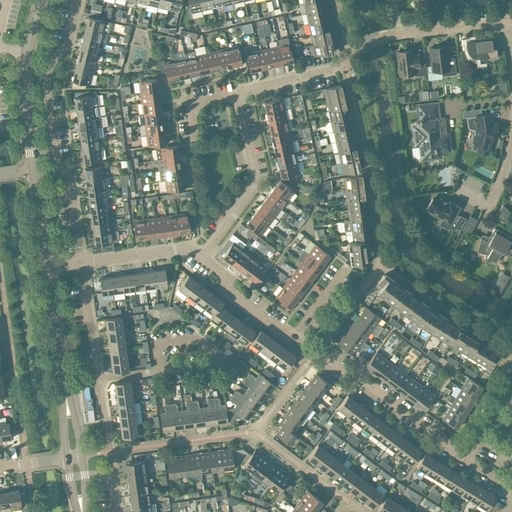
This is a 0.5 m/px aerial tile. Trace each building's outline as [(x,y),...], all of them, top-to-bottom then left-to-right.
[(168,9),(170,0),(159,0),(158,7),(168,9)] [(179,12),(182,1),(181,0),(170,0),(168,9),(179,12)] [(202,11),(199,0),(187,0),(191,13),(202,11)] [(212,8),(210,0),(199,0),(202,11),(212,8)] [(223,6),(221,0),(210,0),(212,8),(223,6)] [(323,9),(321,0),(315,0),(304,3),(306,13),(323,9)] [(326,20),(323,9),(306,13),(308,24),(326,20)] [(108,33),(111,22),(88,17),(85,28),(108,33)] [(328,30),(326,20),(308,24),(311,34),(328,30)] [(106,44),(108,33),(85,28),(83,38),(100,42),(106,44)] [(331,41),(328,30),(311,34),(313,45),(331,41)] [(498,49),(498,48),(492,49),(492,44),(493,44),(493,37),(495,37),(495,36),(473,39),(474,40),(475,40),(476,46),(466,47),(466,48),(467,48),(467,50),(467,51),(468,52),(468,53),(469,54),(470,55),(471,56),(472,57),(473,57),(474,58),(475,58),(476,58),(480,57),(480,62),(493,60),(493,58),(497,57),(496,49),(498,49)] [(100,42),(83,38),(80,49),(97,53),(100,42)] [(293,61),(289,44),(288,38),(277,41),(278,46),(282,64),(293,61)] [(333,52),(331,41),(313,45),(316,56),(333,52)] [(231,66),(242,63),(238,46),(227,49),(231,66)] [(282,64),(278,46),(268,49),(272,66),(282,64)] [(447,54),(446,46),(429,48),(432,72),(441,71),(442,76),(456,74),(454,53),(447,54)] [(95,63),(97,53),(80,49),(78,59),(95,63)] [(231,66),(227,49),(217,51),(221,68),(231,66)] [(272,66),(268,49),(257,51),(261,69),(272,66)] [(425,67),(424,55),(418,56),(418,55),(413,56),(412,50),(397,52),(399,76),(415,74),(414,68),(420,68),(419,67),(425,67)] [(200,73),(196,56),(194,51),(184,53),(185,58),(189,76),(200,73)] [(221,68),(217,51),(206,54),(210,71),(221,68)] [(261,69),(257,51),(246,54),(250,71),(261,69)] [(210,71),(206,54),(196,56),(200,73),(210,71)] [(189,76),(185,58),(175,61),(179,78),(189,76)] [(92,74),(95,63),(78,59),(75,70),(92,74)] [(179,78),(175,61),(164,63),(163,60),(157,62),(159,70),(165,68),(168,81),(179,78)] [(90,85),(92,74),(75,70),(72,81),(90,85)] [(158,90),(157,79),(139,81),(140,92),(158,90)] [(343,96),(341,85),(323,89),(326,100),(343,96)] [(120,87),(121,90),(120,90),(121,95),(125,94),(130,93),(129,86),(120,87)] [(160,101),(158,90),(140,92),(142,103),(160,101)] [(99,106),(98,94),(75,97),(76,109),(94,106),(99,106)] [(346,106),(343,96),(326,100),(328,110),(346,106)] [(284,109),(283,102),(282,99),(264,102),(267,113),(284,109)] [(161,111),(160,101),(142,103),(143,114),(161,111)] [(450,151),(448,135),(444,135),(443,120),(439,120),(437,103),(418,105),(420,122),(415,123),(416,132),(414,132),(415,146),(420,145),(422,159),(441,157),(440,152),(450,151)] [(99,106),(94,106),(76,109),(78,119),(95,117),(101,116),(99,106)] [(348,117),(346,106),(328,110),(331,121),(348,117)] [(286,120),(284,109),(267,113),(269,124),(286,120)] [(163,122),(161,111),(143,114),(138,114),(140,125),(145,124),(163,122)] [(489,114),(482,115),(466,117),(468,128),(474,130),(475,137),(473,142),(480,144),(477,151),(487,154),(493,134),(498,134),(497,124),(491,125),(489,114)] [(101,116),(95,117),(78,119),(79,130),(97,128),(103,127),(101,116)] [(350,127),(348,117),(331,121),(333,131),(350,127)] [(289,131),(286,120),(269,124),(272,134),(289,131)] [(164,133),(163,122),(145,124),(146,135),(164,133)] [(122,129),(121,124),(117,125),(115,125),(116,136),(123,135),(122,129)] [(353,138),(350,127),(333,131),(336,142),(353,138)] [(98,138),(97,128),(79,130),(81,141),(98,138)] [(291,141),(289,131),(272,134),(274,145),(291,141)] [(166,144),(164,133),(146,135),(148,146),(166,144)] [(100,149),(98,138),(81,141),(82,151),(100,149)] [(355,149),(353,138),(336,142),(338,153),(355,149)] [(294,152),(291,141),(274,145),(276,156),(294,152)] [(180,156),(178,145),(155,148),(157,159),(162,159),(180,156)] [(321,150),(320,145),(316,146),(318,157),(328,154),(327,149),(321,150)] [(101,160),(100,149),(82,151),(84,163),(101,160)] [(358,159),(355,149),(338,153),(340,163),(358,159)] [(296,162),(294,152),(276,156),(279,166),(296,162)] [(181,167),(180,156),(162,159),(157,159),(158,170),(163,170),(181,167)] [(360,170),(358,159),(340,163),(343,174),(360,170)] [(299,173),(296,162),(279,166),(281,177),(299,173)] [(104,177),(102,166),(85,169),(86,180),(104,177)] [(183,178),(181,167),(163,170),(158,170),(160,181),(165,180),(183,178)] [(363,186),(361,175),(343,177),(345,188),(363,186)] [(105,188),(104,177),(86,180),(88,191),(105,188)] [(184,189),(183,178),(165,180),(166,191),(184,189)] [(280,180),(273,189),(287,200),(294,191),(280,180)] [(364,197),(363,186),(345,188),(346,199),(364,197)] [(107,199),(105,188),(88,191),(89,201),(107,199)] [(287,200),(273,189),(267,197),(281,208),(287,200)] [(281,208),(267,197),(260,206),(274,217),(281,208)] [(366,207),(364,197),(346,199),(348,209),(366,207)] [(108,210),(107,199),(89,201),(91,212),(108,210)] [(451,202),(449,201),(448,203),(440,199),(438,202),(432,199),(426,209),(430,212),(429,213),(437,218),(438,216),(451,224),(449,227),(458,232),(466,219),(460,215),(460,216),(456,214),(460,207),(452,203),(452,202),(452,201),(451,202)] [(274,217),(260,206),(254,215),(268,226),(274,217)] [(367,218),(366,207),(348,209),(349,220),(367,218)] [(110,220),(108,210),(91,212),(92,223),(110,220)] [(190,231),(188,214),(176,215),(179,233),(190,231)] [(179,233),(176,215),(166,217),(168,234),(179,233)] [(268,226),(254,215),(247,224),(261,235),(268,226)] [(471,215),(463,229),(471,233),(479,219),(471,215)] [(168,234),(166,217),(155,218),(157,236),(168,234)] [(157,236),(155,218),(144,220),(147,237),(157,236)] [(368,229),(367,218),(349,220),(342,221),(344,232),(345,232),(351,231),(368,229)] [(111,231),(110,220),(92,223),(94,233),(111,231)] [(147,237),(144,220),(133,221),(135,233),(136,239),(147,237)] [(502,258),(504,252),(510,256),(511,255),(509,254),(511,249),(511,240),(511,241),(511,240),(511,237),(492,226),(492,227),(494,228),(487,241),(480,237),(480,238),(482,239),(478,251),(488,254),(487,256),(495,261),(498,257),(502,258)] [(370,240),(368,229),(351,231),(345,232),(346,242),(347,242),(352,241),(352,242),(365,240),(370,240)] [(117,230),(111,231),(94,233),(95,245),(101,244),(113,242),(119,241),(117,230)] [(365,241),(365,240),(352,242),(352,241),(347,242),(351,265),(368,262),(367,253),(366,248),(365,241)] [(114,250),(113,242),(101,244),(102,251),(114,250)] [(231,263),(242,249),(233,242),(222,256),(231,263)] [(330,255),(316,244),(309,253),(323,264),(330,255)] [(240,270),(251,256),(242,249),(231,263),(240,270)] [(323,264),(309,253),(302,262),(316,273),(323,264)] [(249,276),(259,262),(251,256),(240,270),(249,276)] [(258,283),(268,269),(259,262),(249,276),(258,283)] [(316,273),(302,262),(296,270),(310,281),(316,273)] [(165,269),(155,271),(157,287),(167,285),(165,269)] [(310,281),(296,270),(289,279),(303,290),(310,281)] [(157,287),(155,271),(143,272),(146,288),(157,287)] [(146,288),(143,272),(132,274),(135,290),(146,288)] [(135,290),(132,274),(122,275),(124,291),(135,290)] [(124,291),(122,275),(111,277),(113,293),(124,291)] [(383,275),(378,281),(383,285),(381,288),(378,292),(386,299),(396,285),(383,275)] [(187,295),(196,282),(188,276),(178,289),(187,295)] [(113,293),(111,277),(100,278),(102,294),(113,293)] [(303,290),(289,279),(283,288),(297,298),(303,290)] [(196,302),(206,289),(196,282),(187,295),(196,302)] [(395,306),(406,292),(396,285),(386,299),(395,306)] [(297,298),(283,288),(276,297),(290,307),(297,298)] [(205,309),(215,296),(206,289),(196,302),(205,309)] [(404,313),(415,299),(406,292),(395,306),(404,313)] [(223,302),(215,296),(205,309),(213,315),(214,315),(221,306),(223,302)] [(412,319),(423,305),(415,299),(404,313),(412,319)] [(422,326),(432,311),(423,305),(412,319),(422,326)] [(220,326),(230,313),(221,306),(214,315),(213,315),(210,318),(220,326)] [(377,323),(381,318),(366,307),(359,316),(380,332),(383,328),(377,323)] [(433,333),(442,318),(432,311),(422,326),(433,333)] [(228,332),(238,319),(230,313),(220,326),(228,332)] [(121,316),(105,319),(107,330),(123,327),(121,316)] [(380,332),(359,316),(352,325),(367,337),(371,332),(376,336),(380,332)] [(443,339),(452,324),(442,318),(433,333),(443,339)] [(237,339),(247,326),(238,319),(228,332),(237,339)] [(453,345),(462,330),(452,324),(443,339),(453,345)] [(367,337),(352,325),(345,335),(366,350),(369,346),(363,341),(367,337)] [(245,345),(255,332),(247,326),(237,339),(241,341),(245,345)] [(125,338),(123,327),(107,330),(108,340),(125,338)] [(260,350),(269,337),(260,330),(251,343),(260,350)] [(462,350),(471,335),(462,330),(453,345),(462,350)] [(366,350),(345,335),(338,344),(353,355),(357,350),(363,355),(366,350)] [(471,356),(481,341),(471,335),(462,350),(471,356)] [(268,356),(278,343),(269,337),(260,350),(268,356)] [(126,349),(125,338),(108,340),(110,351),(126,349)] [(481,362),(490,347),(481,341),(471,356),(481,362)] [(277,363),(287,350),(278,343),(268,356),(277,363)] [(502,354),(490,347),(481,362),(488,366),(488,365),(490,362),(492,358),(498,361),(502,354)] [(128,360),(126,349),(110,351),(111,362),(128,360)] [(296,356),(287,350),(277,363),(286,369),(296,356)] [(376,373),(386,359),(376,352),(366,365),(376,373)] [(386,380),(396,366),(386,359),(376,373),(386,380)] [(129,371),(128,365),(128,360),(111,362),(113,373),(129,371)] [(395,387),(406,374),(396,366),(386,380),(395,387)] [(274,385),(259,373),(256,377),(251,373),(249,374),(246,378),(268,394),(274,385)] [(323,391),(329,383),(316,373),(310,382),(323,391)] [(405,394),(415,381),(406,374),(395,387),(405,394)] [(476,397),(482,386),(468,377),(462,388),(476,397)] [(268,394),(246,378),(243,381),(243,383),(249,387),(246,391),(261,403),(268,394)] [(132,392),(131,387),(131,381),(114,383),(115,389),(116,394),(132,392)] [(415,402),(425,388),(415,381),(405,394),(415,402)] [(323,391),(310,382),(303,390),(316,400),(323,391)] [(424,409),(435,396),(425,388),(415,402),(424,409)] [(476,397),(462,388),(455,398),(470,407),(476,397)] [(310,408),(316,400),(303,390),(297,399),(310,408)] [(261,403),(246,391),(243,395),(238,391),(236,391),(233,395),(254,411),(261,403)] [(133,403),(132,392),(116,394),(117,405),(133,403)] [(248,420),(254,411),(233,395),(230,399),(230,401),(236,405),(233,408),(235,419),(241,418),(242,416),(248,420)] [(346,414),(356,402),(348,395),(338,408),(346,414)] [(217,424),(213,397),(208,398),(207,400),(208,406),(203,407),(206,426),(217,424)] [(235,419),(233,408),(226,409),(225,404),(220,405),(219,398),(218,397),(213,397),(217,424),(228,423),(228,420),(235,419)] [(470,407),(455,398),(449,408),(463,417),(470,407)] [(303,417),(310,408),(297,399),(290,408),(303,417)] [(195,427),(192,400),(187,401),(186,403),(186,409),(182,410),(185,429),(195,427)] [(206,426),(203,407),(199,407),(198,401),(196,400),(192,400),(195,427),(206,426)] [(354,421),(364,408),(356,402),(346,414),(354,421)] [(135,413),(133,403),(117,405),(119,416),(135,413)] [(174,430),(170,403),(165,404),(164,406),(165,412),(160,413),(163,432),(174,430)] [(185,429),(182,410),(177,410),(177,404),(175,403),(170,403),(174,430),(185,429)] [(303,417),(290,408),(285,415),(298,424),(303,417)] [(362,427),(372,414),(364,408),(354,421),(362,427)] [(457,428),(463,417),(449,408),(443,419),(457,428)] [(136,424),(135,413),(119,416),(120,426),(136,424)] [(371,433),(380,420),(372,414),(362,427),(371,433)] [(292,432),(298,424),(285,415),(279,423),(282,426),(292,432)] [(379,439),(389,427),(380,420),(371,433),(379,439)] [(9,423),(0,423),(0,432),(1,440),(11,439),(9,423)] [(138,435),(136,424),(120,426),(122,437),(138,435)] [(296,435),(292,432),(282,426),(276,434),(289,444),(296,435)] [(388,446),(398,433),(389,427),(379,439),(388,446)] [(396,452),(405,439),(398,433),(388,446),(396,452)] [(404,459),(414,446),(405,439),(396,452),(404,459)] [(316,464),(326,451),(318,445),(308,458),(316,464)] [(422,452),(414,446),(404,459),(412,464),(422,452)] [(239,462),(242,448),(232,450),(231,449),(220,450),(223,469),(234,467),(233,463),(239,462)] [(255,450),(251,455),(242,448),(239,462),(252,472),(264,457),(255,450)] [(223,469),(220,450),(210,452),(212,471),(223,469)] [(324,470),(334,457),(326,451),(316,464),(324,470)] [(212,471),(210,452),(199,453),(201,472),(212,471)] [(201,472),(199,453),(188,455),(191,473),(201,472)] [(425,472),(433,458),(425,453),(416,467),(425,472)] [(191,473),(188,455),(177,456),(180,475),(191,473)] [(180,475),(177,456),(166,458),(169,476),(180,475)] [(261,479),(272,463),(264,457),(252,472),(249,477),(257,483),(261,479)] [(333,477),(343,464),(334,457),(324,470),(333,477)] [(156,470),(165,469),(163,458),(155,459),(156,470)] [(434,478),(443,464),(433,458),(425,472),(434,478)] [(146,472),(144,461),(126,463),(127,474),(146,472)] [(269,485),(281,470),(272,463),(261,479),(269,485)] [(341,483),(350,470),(343,464),(333,477),(341,483)] [(443,483),(452,469),(443,464),(434,478),(443,483)] [(451,488),(460,474),(452,469),(443,483),(451,488)] [(278,492),(290,477),(281,470),(269,485),(278,492)] [(350,490),(359,477),(350,470),(341,483),(350,490)] [(147,482),(146,472),(127,474),(129,485),(147,482)] [(461,494),(469,480),(460,474),(451,488),(461,494)] [(358,496),(368,483),(359,477),(350,490),(358,496)] [(470,499),(478,485),(469,480),(461,494),(470,499)] [(149,493),(147,482),(129,485),(130,496),(149,493)] [(366,502),(376,489),(368,483),(358,496),(366,502)] [(478,504),(487,491),(478,485),(470,499),(478,504)] [(374,508),(383,495),(376,489),(366,502),(374,508)] [(19,490),(8,492),(11,510),(27,507),(25,493),(20,493),(19,490)] [(307,490),(301,499),(316,511),(323,502),(307,490)] [(495,496),(487,491),(478,504),(487,509),(495,496)] [(0,511),(11,510),(8,492),(0,492),(0,511)] [(150,504),(149,493),(130,496),(132,507),(150,504)] [(379,511),(389,511),(396,503),(386,497),(377,511),(379,511)] [(314,511),(316,511),(301,499),(294,508),(299,511),(314,511)] [(156,511),(155,503),(150,504),(132,507),(132,511),(156,511)] [(402,511),(405,508),(396,503),(389,511),(402,511)]
